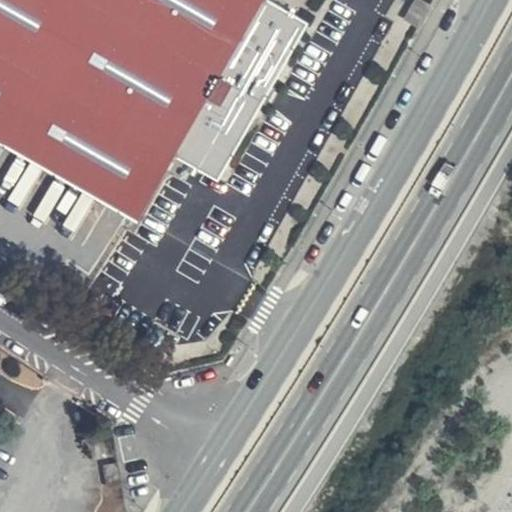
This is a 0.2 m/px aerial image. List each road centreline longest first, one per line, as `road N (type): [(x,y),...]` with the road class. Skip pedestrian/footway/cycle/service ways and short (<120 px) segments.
road 1 (tertiary): [(219,450),(489,0)]
road 2 (trunk): [(244,511),(511,70)]
road 3 (unclassified): [(0,313),(219,450)]
